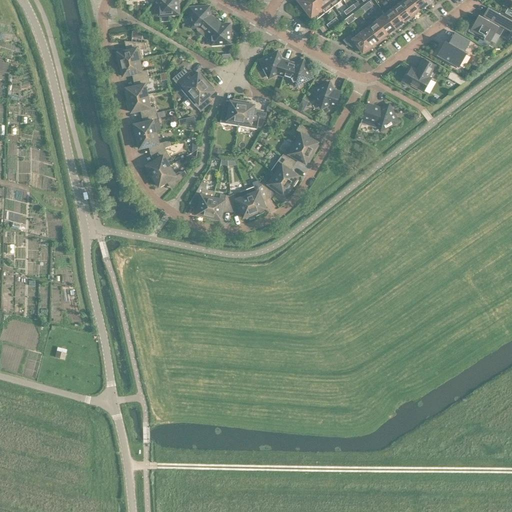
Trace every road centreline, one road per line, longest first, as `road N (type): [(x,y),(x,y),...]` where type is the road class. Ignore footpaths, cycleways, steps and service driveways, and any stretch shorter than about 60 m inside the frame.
road 1 (unclassified): [(511,61),(262,251),(224,254),(149,239)]
road 2 (track): [(144,466),(511,472)]
road 3 (residential): [(365,81),(284,210),(230,230),(169,213)]
road 4 (unclassified): [(83,226),(46,58),(22,0)]
road 5 (residential): [(169,213),(131,168),(100,25),(107,0)]
road 6 (residential): [(169,213),(204,164),(207,122),(266,24)]
road 7 (unclassified): [(112,401),(83,226)]
road 8 (residential): [(365,81),(471,0)]
